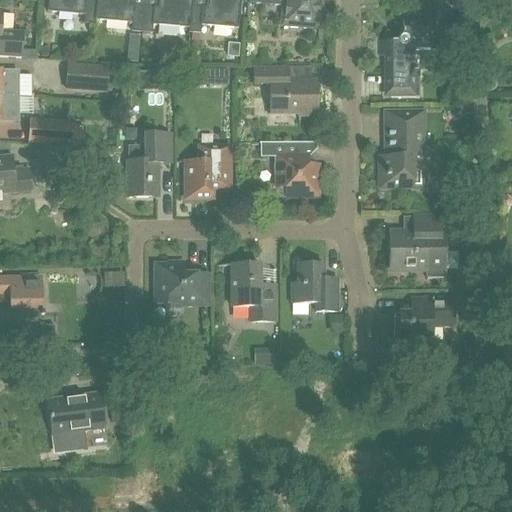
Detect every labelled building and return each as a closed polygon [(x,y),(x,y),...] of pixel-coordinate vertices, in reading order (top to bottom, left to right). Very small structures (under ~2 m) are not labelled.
[(84,24),(95,25),(97,0),(48,0),(48,13),(85,16),(84,24)] [(132,32),(142,33),(144,7),(131,6),(131,0),(97,0),(95,25),(96,25),(96,21),(132,24),(132,32)] [(189,33),(191,0),(158,0),(158,8),(144,7),(142,33),(152,34),(153,25),(189,28),(189,33)] [(238,29),(240,0),(206,0),(205,8),(192,7),(192,0),(191,0),(189,33),(191,33),(200,34),(201,25),(238,29)] [(318,28),(320,0),(261,0),(261,4),(283,6),(281,25),(318,28)] [(0,58),(22,59),(23,34),(1,33),(3,14),(0,13),(0,58)] [(402,16),(402,35),(401,35),(399,36),(398,36),(397,37),(396,38),(396,39),(396,40),(378,41),(378,55),(383,55),(383,70),(388,70),(388,97),(418,97),(418,68),(413,69),(413,50),(433,50),(433,22),(416,22),(416,16),(402,16)] [(164,28),(163,38),(187,39),(187,29),(164,28)] [(140,40),(131,39),(130,49),(139,49),(140,40)] [(239,44),(228,43),(227,57),(238,58),(239,44)] [(51,58),(51,49),(40,49),(40,58),(51,58)] [(108,66),(68,64),(67,88),(107,91),(108,66)] [(253,67),(253,84),(269,84),(269,114),(298,114),(298,116),(316,116),(316,82),(288,82),(288,67),(253,67)] [(172,88),(171,68),(152,68),(152,72),(137,73),(138,92),(172,91),(172,88)] [(0,71),(0,95),(17,96),(18,96),(18,72),(1,72),(1,71),(0,71)] [(220,89),(220,75),(204,74),(204,89),(220,89)] [(26,100),(37,100),(37,78),(26,79),(26,100)] [(0,120),(0,121),(0,122),(18,122),(18,96),(17,96),(0,95),(0,120)] [(489,130),(485,97),(471,99),(471,96),(460,96),(460,105),(460,114),(473,114),(475,132),(489,130)] [(421,187),(421,113),(384,113),(384,157),(379,157),(379,175),(382,175),(382,188),(421,187)] [(73,146),(74,123),(31,121),(29,144),(73,146)] [(126,162),(126,178),(128,178),(128,198),(156,198),(156,164),(170,164),(170,135),(144,135),(144,147),(128,147),(128,162),(126,162)] [(284,197),(316,197),(316,143),(259,143),(259,158),(276,158),(276,189),(284,197)] [(74,147),(41,150),(45,181),(76,178),(74,147)] [(229,190),(229,147),(198,147),(198,162),(185,162),(185,198),(210,198),(210,190),(229,190)] [(0,194),(31,191),(29,170),(14,172),(12,156),(0,157),(0,194)] [(390,272),(425,271),(425,279),(443,279),(443,231),(438,231),(438,217),(421,218),(421,232),(390,232),(390,272)] [(207,306),(207,275),(183,275),(183,263),(169,263),(169,266),(155,266),(156,306),(207,306)] [(275,323),(275,286),(259,286),(259,265),(231,265),(231,308),(250,308),(250,323),(275,323)] [(337,313),(336,284),(323,284),(322,265),(296,265),(296,284),(291,284),(291,305),(314,305),(315,313),(337,313)] [(0,327),(4,327),(4,339),(34,338),(34,326),(41,326),(40,278),(0,279),(0,327)] [(478,315),(493,315),(493,295),(478,295),(478,315)] [(451,326),(451,300),(420,300),(420,314),(393,314),(393,341),(430,341),(430,326),(451,326)] [(335,317),(335,333),(344,333),(344,317),(335,317)] [(268,355),(268,364),(279,363),(278,355),(268,355)] [(360,418),(360,388),(334,387),(334,418),(360,418)] [(166,416),(209,414),(208,408),(195,408),(194,393),(164,394),(166,416)] [(101,395),(48,402),(53,437),(54,437),(56,455),(87,451),(85,433),(106,430),(101,395)] [(342,489),(377,481),(374,468),(355,472),(354,466),(337,470),(342,489)] [(142,511),(162,511),(163,493),(143,493),(142,511)]
